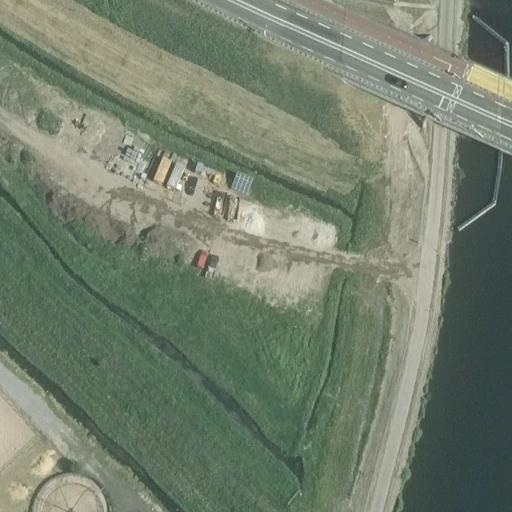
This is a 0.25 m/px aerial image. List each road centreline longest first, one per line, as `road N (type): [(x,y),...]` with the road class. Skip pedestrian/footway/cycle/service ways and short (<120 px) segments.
road 1 (unclassified): [(372,511),(425,278),(448,0)]
road 2 (tertiary): [(511,125),(234,0)]
